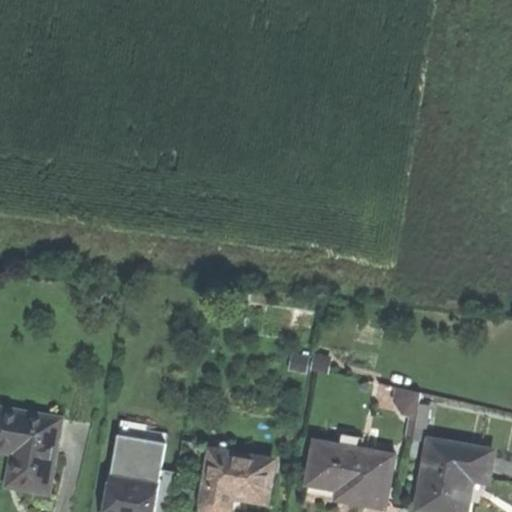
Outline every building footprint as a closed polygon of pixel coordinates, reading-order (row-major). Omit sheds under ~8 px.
[(310,358),(291,354),(288,371),(307,374),(310,358)] [(419,393),(396,388),(394,402),(402,415),(410,417),(407,436),(412,437),(419,393)] [(31,495),(53,499),(65,425),(0,414),(0,448),(26,452),(19,493),(31,495)] [(120,436),(113,478),(160,486),(167,444),(120,436)] [(342,436),(340,449),(365,453),(367,440),(342,436)] [(468,511),(474,481),(491,484),(496,455),(432,444),(419,511),(468,511)] [(317,445),(310,488),(328,491),(339,493),(362,497),(360,507),(386,511),(387,511),(397,459),(365,453),(340,449),(317,445)] [(250,502),(268,505),(275,465),(212,455),(204,509),(205,511),(232,511),(234,499),(250,502)] [(155,511),(160,486),(113,478),(107,511),(155,511)] [(337,503),(360,507),(362,497),(339,493),(337,503)]
